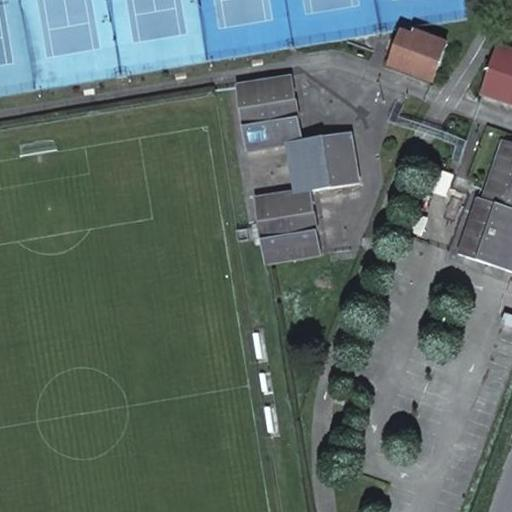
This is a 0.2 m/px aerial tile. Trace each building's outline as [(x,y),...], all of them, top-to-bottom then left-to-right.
[(404,34),(392,68),(404,72),(416,38),(404,34)] [(434,83),(448,45),(418,34),(416,38),(404,72),(434,83)] [(484,95),(511,104),(511,50),(500,46),(484,95)] [(265,242),(268,264),(322,256),(311,192),(360,183),(352,135),(303,143),(293,78),(239,87),(243,109),(259,107),(262,126),(246,129),(250,151),(289,146),(298,194),(258,200),(262,222),(278,220),(281,239),(265,242)] [(243,109),(246,129),(262,126),(259,107),(243,109)] [(511,196),(511,144),(505,143),(489,189),(511,196)] [(461,256),(511,272),(511,196),(489,189),(485,200),(481,199),(461,256)] [(262,222),(265,242),(281,239),(278,220),(262,222)]
